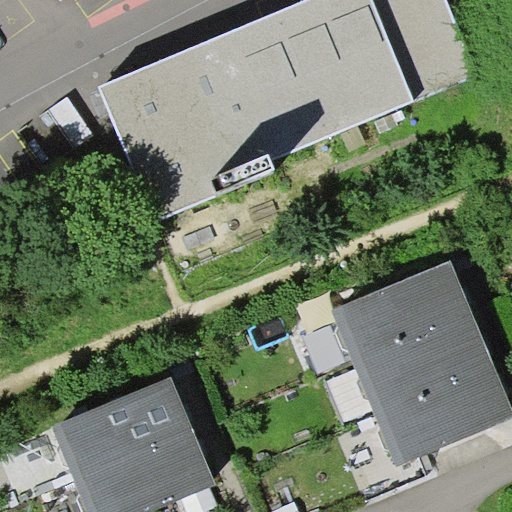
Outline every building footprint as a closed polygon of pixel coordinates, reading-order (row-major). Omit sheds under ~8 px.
[(98,86),(154,222),(276,172),(271,160),(478,76),(446,0),(307,0),(241,27),(98,86)] [(354,361),(473,313),(464,291),(451,259),(332,307),(354,361)] [(473,313),(354,361),(375,412),(494,364),(482,336),(473,313)] [(494,364),(375,412),(397,465),(511,418),(511,408),(503,385),(494,364)] [(75,481),(194,432),(182,402),(171,377),(52,426),(75,481)] [(194,432),(75,481),(88,511),(147,511),(216,484),(204,455),(194,432)]
